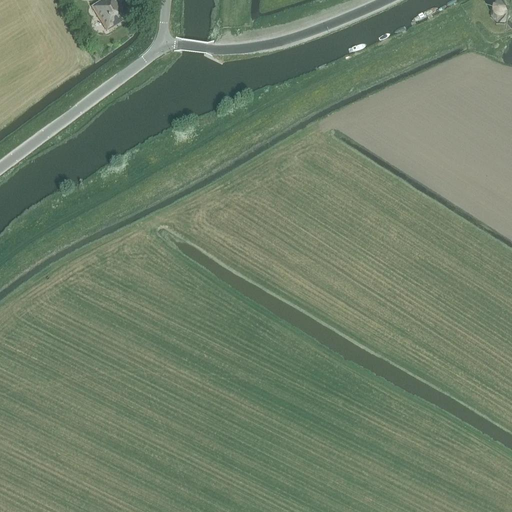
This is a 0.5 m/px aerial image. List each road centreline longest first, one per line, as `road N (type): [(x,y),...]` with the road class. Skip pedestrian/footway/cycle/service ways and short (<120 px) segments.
road 1 (unclassified): [(160,42),(215,50),(278,43),(390,0)]
road 2 (unclassified): [(0,169),(160,42)]
